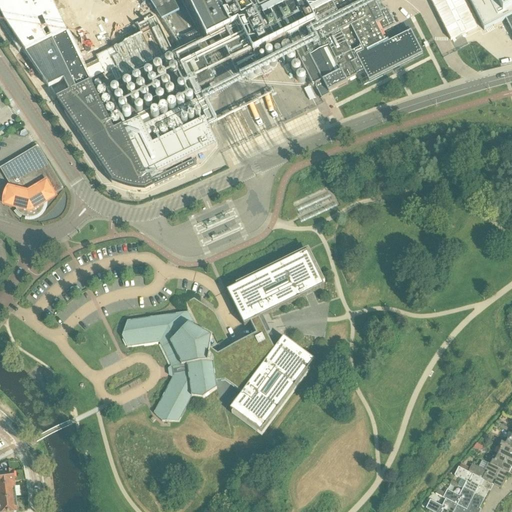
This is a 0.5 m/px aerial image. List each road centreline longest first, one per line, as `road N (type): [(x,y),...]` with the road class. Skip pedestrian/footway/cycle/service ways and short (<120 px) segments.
road 1 (tertiary): [(92,202),(129,214),(161,210),(351,126),(511,76)]
road 2 (unknown): [(0,23),(47,85),(89,60),(77,26),(88,0)]
road 3 (unknown): [(176,0),(260,165)]
road 4 (tertiary): [(92,202),(0,67)]
